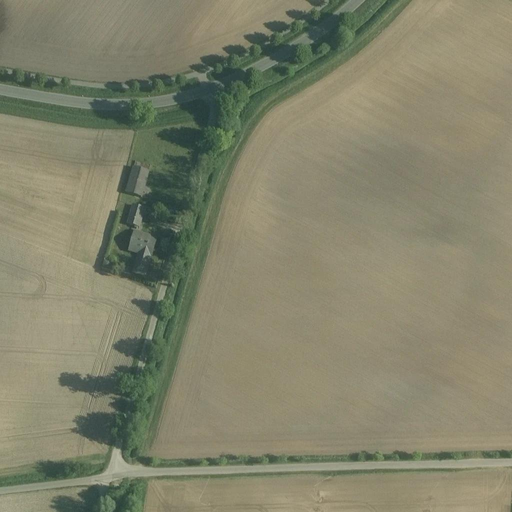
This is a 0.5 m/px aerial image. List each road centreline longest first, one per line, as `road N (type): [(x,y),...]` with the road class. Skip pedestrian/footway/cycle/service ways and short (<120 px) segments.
road 1 (unclassified): [(112,476),(223,84)]
road 2 (unclassified): [(112,476),(172,467),(511,460)]
road 3 (tertiary): [(0,90),(116,107),(168,103),(223,84)]
road 4 (tertiary): [(223,84),(271,61),(356,0)]
